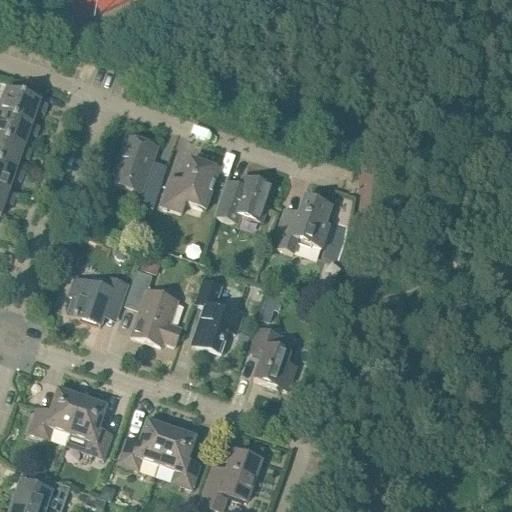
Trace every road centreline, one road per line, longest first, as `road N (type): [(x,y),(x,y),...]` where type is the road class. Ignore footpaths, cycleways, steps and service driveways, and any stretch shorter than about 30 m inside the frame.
road 1 (residential): [(280,511),(299,459),(288,431),(10,340)]
road 2 (residential): [(363,187),(108,100)]
road 3 (residential): [(10,340),(44,227),(66,211),(108,100)]
